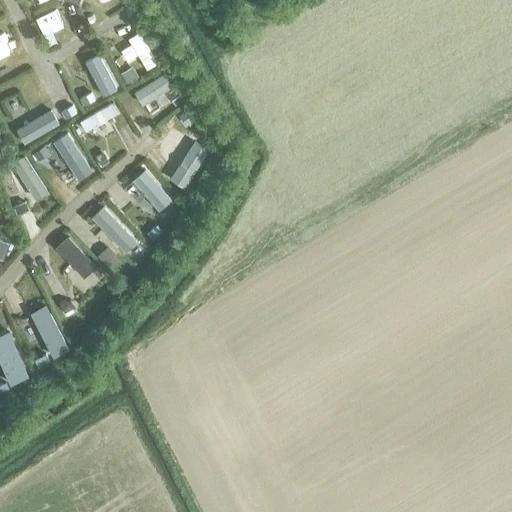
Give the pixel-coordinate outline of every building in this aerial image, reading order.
[(135,106),(171,85),(162,71),(127,92),(135,106)] [(30,75),(0,91),(0,97),(11,117),(25,109),(19,99),(38,89),(30,75)] [(78,111),(72,99),(59,106),(65,118),(78,111)] [(85,131),(117,113),(111,102),(79,120),(85,131)] [(66,130),(36,149),(42,159),(62,146),(71,159),(80,153),(66,130)] [(178,180),(202,142),(199,140),(200,138),(194,134),(192,136),(190,134),(166,173),(178,180)] [(12,161),(36,198),(48,190),(24,153),(12,161)] [(168,195),(143,167),(134,175),(158,203),(168,195)] [(129,231),(104,206),(96,214),(121,239),(129,231)] [(95,265),(67,235),(55,246),(83,276),(95,265)] [(33,314),(50,348),(64,341),(46,307),(33,314)] [(0,331),(0,346),(10,371),(25,365),(9,327),(0,331)] [(0,386),(3,392),(20,384),(15,374),(0,381),(0,386)]
